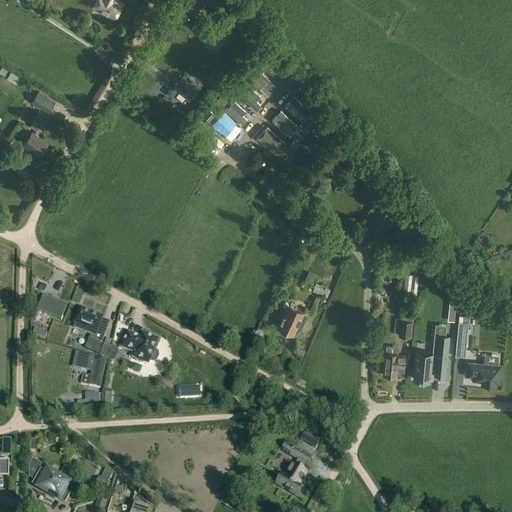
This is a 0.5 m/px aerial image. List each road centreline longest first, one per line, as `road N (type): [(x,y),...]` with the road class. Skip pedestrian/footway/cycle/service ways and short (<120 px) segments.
road 1 (residential): [(511,409),(366,408),(357,244),(229,155),(286,93)]
road 2 (track): [(0,229),(324,410)]
road 3 (track): [(0,427),(324,410)]
road 4 (track): [(24,243),(158,0)]
road 5 (track): [(24,243),(17,426)]
